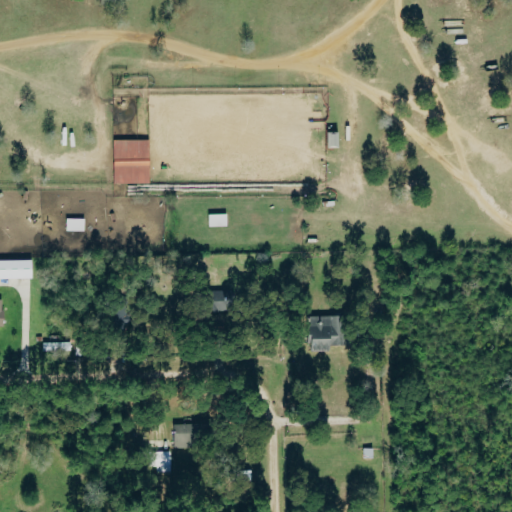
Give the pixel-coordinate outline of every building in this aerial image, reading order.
[(332,131),(321,131),(321,147),(332,146),(332,131)] [(146,139),(109,139),(110,184),(146,183),(146,139)] [(224,226),(223,213),(205,214),(205,226),(224,226)] [(63,230),(82,231),(82,218),(64,218),(63,230)] [(0,259),(0,278),(27,278),(27,259),(0,259)] [(216,291),(199,291),(201,313),(217,312),(216,291)] [(332,316),(304,316),(303,349),(326,350),(326,344),(340,345),(341,327),(332,327),(332,316)] [(194,424),(170,424),(171,447),(194,447),(194,424)] [(169,451),(148,451),(148,470),(169,470),(169,451)]
